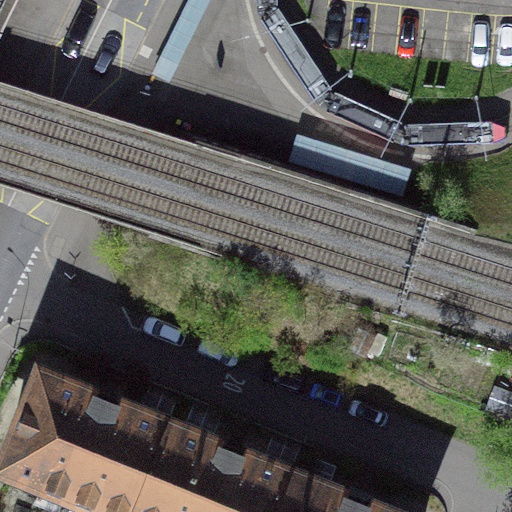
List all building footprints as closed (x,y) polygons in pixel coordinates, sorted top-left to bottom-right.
[(187,0),(150,74),(169,83),(209,0),(187,0)] [(296,133),(288,161),(402,197),(410,169),(352,151),(296,133)] [(106,402),(41,376),(3,470),(106,511),(134,511),(169,427),(106,402)] [(237,454),(169,427),(134,511),(280,511),(294,477),(237,454)] [(380,511),(358,503),(294,477),(280,511),(380,511)]
